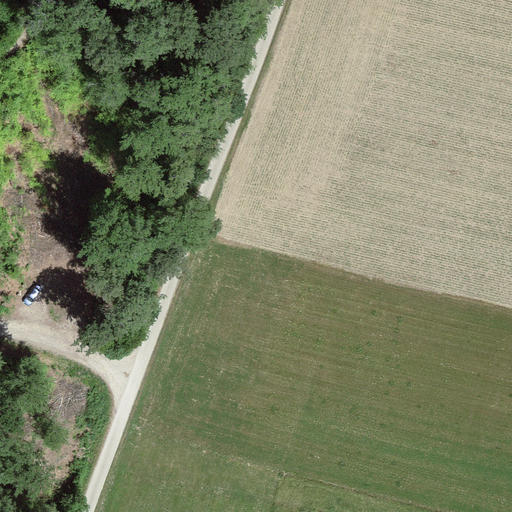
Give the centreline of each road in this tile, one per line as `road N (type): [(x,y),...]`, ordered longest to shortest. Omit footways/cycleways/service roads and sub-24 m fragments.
road 1 (unclassified): [(99,511),(287,0)]
road 2 (track): [(0,324),(156,354)]
